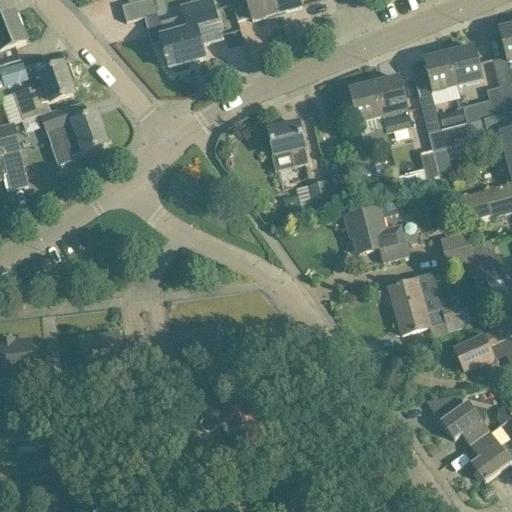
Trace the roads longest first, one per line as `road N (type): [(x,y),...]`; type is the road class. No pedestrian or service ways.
road 1 (residential): [(451,511),(290,289),(157,218),(127,186)]
road 2 (residential): [(176,147),(231,108),(366,49)]
road 3 (residential): [(176,147),(47,0)]
road 4 (residential): [(0,261),(127,186)]
road 5 (residential): [(366,49),(483,0)]
